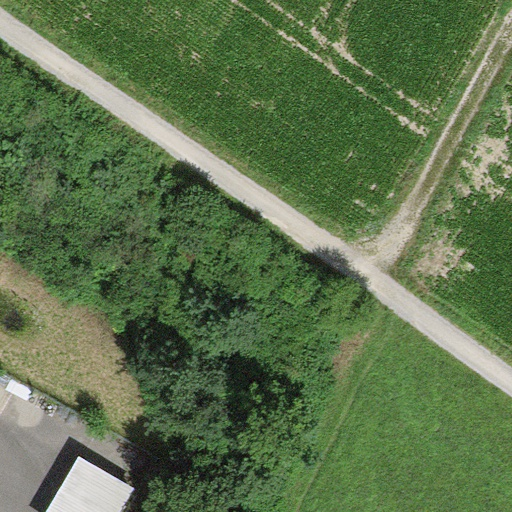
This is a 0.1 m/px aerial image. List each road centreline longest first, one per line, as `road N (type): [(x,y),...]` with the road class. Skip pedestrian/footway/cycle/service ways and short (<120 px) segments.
road 1 (track): [(511,380),(0,28)]
road 2 (track): [(361,277),(511,15)]
